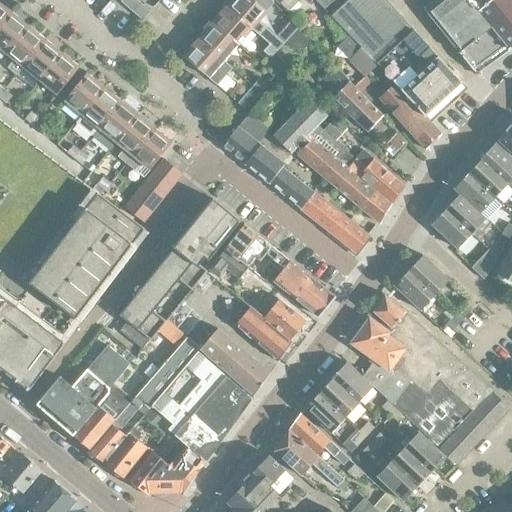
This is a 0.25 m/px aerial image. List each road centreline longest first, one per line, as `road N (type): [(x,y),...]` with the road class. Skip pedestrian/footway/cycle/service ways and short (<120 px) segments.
road 1 (residential): [(367,285),(213,161),(83,335)]
road 2 (residential): [(199,511),(367,285)]
road 3 (residential): [(409,220),(511,86)]
road 4 (tertiary): [(125,511),(0,411)]
road 5 (residential): [(511,311),(409,220)]
